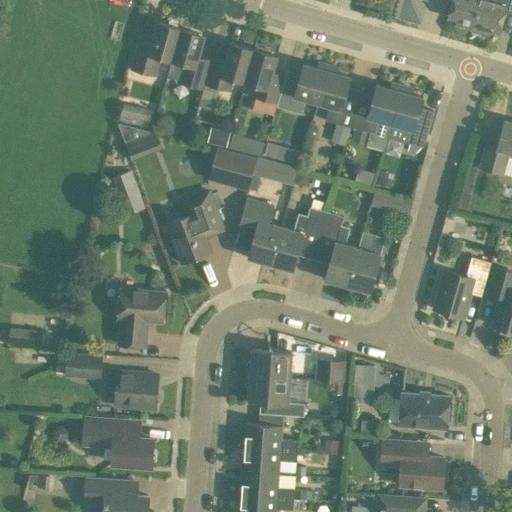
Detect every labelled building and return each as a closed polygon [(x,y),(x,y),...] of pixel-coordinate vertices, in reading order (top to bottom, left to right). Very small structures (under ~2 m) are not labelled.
[(454,25),(471,30),(479,0),(451,0),(447,16),(455,19),(454,25)] [(511,0),(479,0),(471,30),(488,35),(490,29),(499,32),(505,10),(511,12),(511,0)] [(170,60),(171,61),(180,30),(157,23),(151,41),(138,38),(129,69),(156,76),(161,58),(170,60)] [(203,36),(180,30),(171,61),(170,60),(166,74),(178,77),(177,82),(203,89),(205,83),(213,54),(212,54),(211,59),(198,55),(203,36)] [(231,90),(233,79),(244,82),(253,51),(230,44),(226,58),(213,54),(205,83),(231,90)] [(253,51),(244,82),(254,85),(251,96),(276,103),(285,74),(272,70),(276,57),(253,51)] [(301,112),(304,100),(317,103),(328,63),(318,60),(316,68),(303,65),(299,78),(285,75),(285,74),(276,103),(277,103),(276,105),(291,110),(301,112)] [(328,63),(317,103),(329,106),(325,120),(335,123),(330,141),(344,145),(350,126),(360,90),(347,86),(349,77),(337,74),(339,66),(328,63)] [(390,124),(402,84),(392,81),(390,88),(377,85),(374,94),(360,90),(350,126),(355,128),(352,140),(365,143),(368,131),(374,133),(377,121),(390,124)] [(402,84),(390,124),(412,130),(407,150),(420,154),(422,147),(423,148),(431,117),(418,114),(422,97),(411,94),(412,87),(402,84)] [(122,102),(118,118),(147,126),(151,110),(122,102)] [(479,168),(502,174),(508,152),(511,152),(511,121),(504,120),(496,147),(485,144),(479,168)] [(117,123),(125,143),(153,132),(117,123)] [(178,133),(188,136),(192,126),(185,124),(180,127),(178,133)] [(211,127),(207,141),(225,146),(228,132),(211,127)] [(259,155),(264,141),(253,138),(249,152),(259,155)] [(265,155),(272,157),(276,145),(268,143),(265,155)] [(218,145),(209,175),(248,186),(256,156),(218,145)] [(273,176),(277,162),(259,157),(255,172),(273,176)] [(130,170),(112,177),(127,215),(145,207),(130,170)] [(381,170),(378,183),(389,186),(392,173),(381,170)] [(309,175),(297,172),(295,182),(303,184),(308,181),(309,175)] [(211,250),(205,234),(201,224),(216,218),(205,191),(188,198),(193,212),(167,221),(182,261),(211,250)] [(375,191),(372,204),(394,210),(398,198),(375,191)] [(269,262),(280,225),(268,221),(272,204),(247,197),(239,222),(255,227),(247,256),(269,262)] [(298,212),(293,228),(280,225),(269,262),(292,269),(300,240),(316,244),(326,210),(309,205),(306,214),(298,212)] [(346,284),(357,246),(345,243),(349,226),(341,224),(343,215),(326,210),(316,244),(332,249),(324,278),(346,284)] [(374,233),(369,250),(357,246),(346,284),(369,291),(384,236),(374,233)] [(433,307),(462,316),(469,293),(481,296),(491,261),(471,256),(466,275),(444,268),(433,307)] [(511,270),(493,265),(486,294),(498,297),(491,323),(511,329),(511,270)] [(146,318),(161,319),(163,290),(120,287),(118,316),(121,316),(119,342),(144,344),(146,318)] [(9,326),(7,345),(40,348),(41,329),(9,326)] [(247,372),(249,372),(249,373),(289,376),(291,350),(251,347),(250,359),(248,359),(246,361),(245,370),(247,372)] [(67,372),(99,374),(100,354),(68,352),(67,372)] [(344,360),(316,358),(314,378),(331,379),(342,380),(344,360)] [(375,365),(355,364),(354,377),(374,379),(375,365)] [(114,402),(154,406),(155,402),(158,399),(159,391),(156,386),(157,372),(117,369),(114,402)] [(287,400),(289,376),(249,373),(249,374),(247,374),(245,376),(244,384),(246,387),(248,387),(247,399),(275,401),(274,413),(303,415),(304,402),(287,400)] [(342,380),(331,379),(331,391),(341,392),(342,380)] [(398,423),(446,426),(448,394),(400,390),(398,423)] [(297,440),(280,439),(281,423),(282,423),(283,414),(258,413),(258,421),(244,420),(244,422),(245,422),(244,445),(296,449),(297,440)] [(151,448),(152,436),(140,435),(141,420),(98,416),(83,415),(81,441),(113,443),(111,460),(150,463),(150,460),(154,458),(154,450),(151,448)] [(377,421),(361,420),(361,431),(376,432),(377,421)] [(441,486),(443,455),(429,454),(430,441),(381,437),(379,466),(400,467),(398,482),(441,486)] [(338,453),(339,440),(324,439),(323,452),(338,453)] [(296,449),(244,445),(242,469),(277,471),(278,460),(296,461),(296,449)] [(295,466),(295,474),(305,474),(305,466),(295,466)] [(277,471),(242,469),(240,492),(293,496),(294,488),(276,487),(277,471)] [(146,511),(148,493),(136,493),(137,480),(85,476),(84,494),(103,496),(102,511),(146,511)] [(274,511),(275,508),(302,509),(303,500),(293,500),(293,496),(240,492),(238,511),(274,511)] [(428,511),(426,511),(427,497),(376,493),(375,511),(428,511)]
